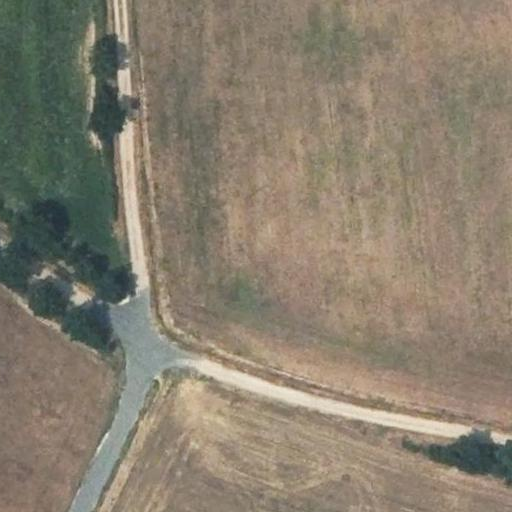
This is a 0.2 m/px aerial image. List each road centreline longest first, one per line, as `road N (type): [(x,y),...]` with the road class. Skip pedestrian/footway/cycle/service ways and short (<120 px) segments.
road 1 (track): [(146,338),(390,418),(511,441)]
road 2 (track): [(146,338),(122,0)]
road 3 (unclassified): [(80,511),(114,447),(146,338)]
road 4 (track): [(0,246),(146,338)]
